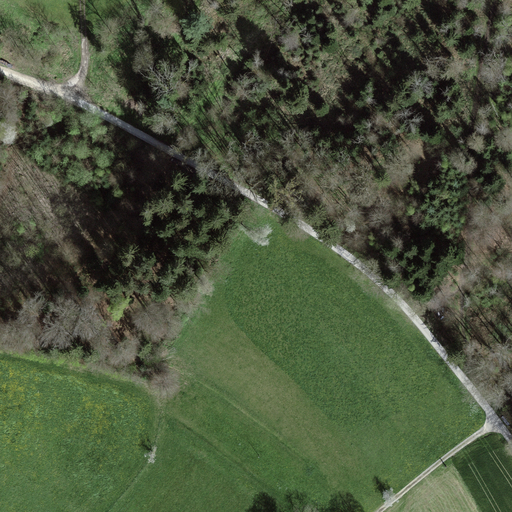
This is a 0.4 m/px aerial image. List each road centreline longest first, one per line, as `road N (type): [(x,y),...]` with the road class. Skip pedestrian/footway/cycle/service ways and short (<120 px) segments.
road 1 (track): [(456,366),(353,258),(81,99)]
road 2 (track): [(497,420),(377,511)]
